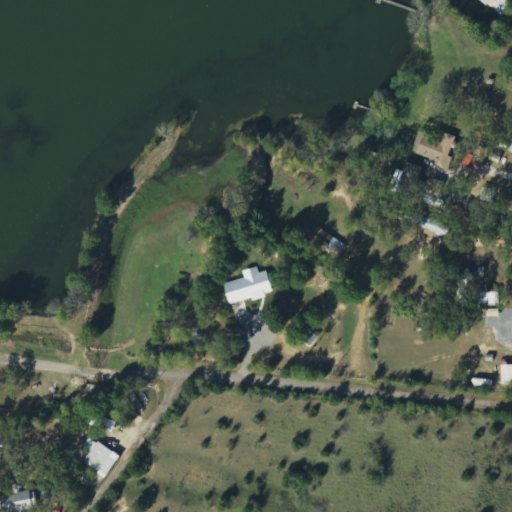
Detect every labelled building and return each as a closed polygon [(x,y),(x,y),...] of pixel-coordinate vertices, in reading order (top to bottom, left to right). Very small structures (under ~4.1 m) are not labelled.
[(511,2),(508,0),(479,0),(503,17),(511,5),(511,2)] [(413,153),(450,166),(460,137),(439,130),(437,137),(421,132),(413,153)] [(392,194),(415,199),(422,166),(408,163),(406,171),(397,169),(392,194)] [(405,220),(449,237),(452,228),(409,211),(405,220)] [(227,283),(231,305),(269,297),(268,294),(275,292),(271,271),(262,273),(261,267),(245,270),(247,279),(227,283)] [(501,293),(480,293),(480,304),(501,304),(501,293)] [(116,432),(119,421),(96,414),(93,426),(116,432)] [(109,477),(122,455),(91,438),(86,447),(93,451),(86,464),(109,477)] [(4,495),(6,511),(15,511),(41,509),(39,491),(4,495)]
